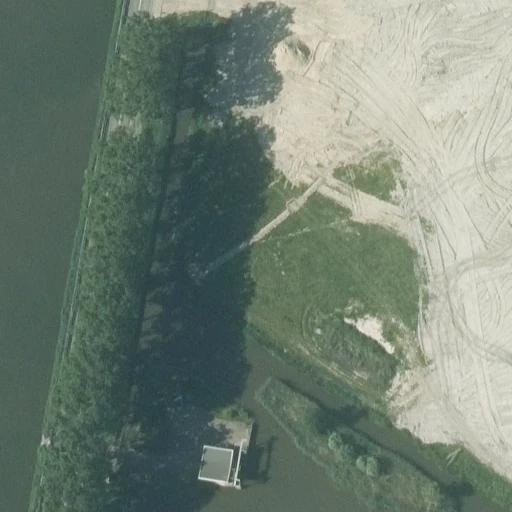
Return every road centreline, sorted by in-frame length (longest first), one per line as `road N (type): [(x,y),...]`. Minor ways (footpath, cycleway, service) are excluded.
road 1 (tertiary): [(145,0),(93,303)]
road 2 (tertiary): [(56,511),(93,303)]
road 3 (track): [(333,134),(292,16),(327,0)]
road 4 (track): [(292,16),(164,0)]
